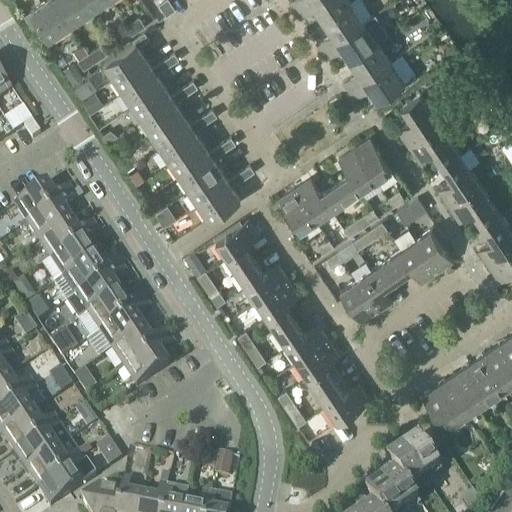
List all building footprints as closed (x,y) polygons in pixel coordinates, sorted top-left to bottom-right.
[(72,24),(55,0),(47,0),(32,10),(51,38),(72,24)] [(91,10),(84,0),(55,0),(72,24),(91,10)] [(84,0),(91,10),(106,0),(84,0)] [(167,15),(176,9),(170,0),(164,0),(159,3),(167,15)] [(294,8),(306,0),(289,0),(294,8)] [(323,18),(350,0),(306,0),(294,8),(299,16),(314,6),(323,18)] [(321,48),(364,20),(350,0),(323,18),(331,31),(316,41),(321,48)] [(129,24),(135,33),(147,25),(141,16),(129,24)] [(364,20),(321,48),(326,56),(341,46),(349,58),(377,40),(364,20)] [(135,33),(129,24),(118,31),(124,40),(135,33)] [(114,77),(146,56),(139,45),(150,38),(145,31),(133,39),(135,42),(105,62),(114,77)] [(348,88),(390,60),(377,40),(349,58),(358,71),(343,81),(348,88)] [(91,52),(97,61),(108,53),(102,44),(91,52)] [(97,61),(91,52),(79,59),(85,68),(97,61)] [(175,52),(164,59),(169,66),(180,59),(175,52)] [(146,56),(114,77),(124,91),(155,70),(153,66),(146,56)] [(133,105),(165,84),(158,73),(169,66),(164,59),(153,66),(155,70),(124,91),(133,105)] [(390,60),(348,88),(353,96),(368,86),(377,99),(404,81),(390,60)] [(82,74),(73,61),(62,68),(71,82),(82,74)] [(0,98),(11,90),(0,73),(0,98)] [(93,89),(85,78),(74,87),(81,98),(93,89)] [(183,87),(187,94),(198,86),(194,80),(183,87)] [(165,84),(133,105),(143,119),(174,98),(172,94),(165,84)] [(98,87),(82,99),(90,111),(107,100),(98,87)] [(187,94),(183,87),(172,94),(174,98),(143,119),(153,133),(184,112),(176,101),(187,94)] [(408,144),(440,123),(420,92),(402,104),(412,119),(398,129),(408,144)] [(201,115),(206,122),(217,114),(212,107),(201,115)] [(184,112),(153,133),(162,148),(193,126),(190,122),(184,112)] [(206,122),(201,115),(190,122),(193,126),(162,148),(172,162),(203,141),(195,129),(206,122)] [(24,126),(30,135),(38,129),(32,121),(24,126)] [(443,164),(460,152),(440,123),(408,144),(419,160),(433,150),(443,164)] [(220,143),(225,150),(236,142),(231,135),(220,143)] [(355,146),(376,178),(392,168),(370,136),(355,146)] [(203,141),(172,162),(181,176),(213,155),(209,150),(203,141)] [(225,150),(220,143),(209,150),(213,155),(181,176),(191,190),(222,169),(214,157),(225,150)] [(376,178),(355,146),(339,157),(349,172),(350,171),(361,189),(376,178)] [(460,152),(443,164),(452,179),(438,188),(448,205),(480,183),(460,152)] [(239,170),(244,177),(255,170),(250,163),(239,170)] [(144,179),(135,165),(127,170),(137,184),(144,179)] [(222,169),(191,190),(200,204),(232,183),(228,178),(222,169)] [(244,177),(239,170),(228,178),(232,183),(200,204),(210,218),(241,197),(233,185),(244,177)] [(350,171),(349,172),(321,191),(320,191),(332,209),(361,189),(350,171)] [(295,187),(317,219),(332,209),(320,191),(321,191),(311,176),(295,187)] [(480,183),(448,205),(459,221),(474,211),(483,225),(500,213),(480,183)] [(26,225),(72,194),(68,187),(54,197),(46,185),(13,206),(26,225)] [(317,219),(295,187),(279,198),(301,230),(317,219)] [(394,205),(405,197),(399,189),(388,196),(394,205)] [(72,194),(26,225),(38,243),(71,221),(63,210),(77,201),(72,194)] [(414,210),(408,202),(397,210),(403,218),(414,210)] [(363,213),(369,222),(379,215),(373,207),(363,213)] [(369,222),(363,213),(354,220),(359,228),(369,222)] [(511,230),(500,213),(483,225),(492,238),(477,248),(488,264),(511,248),(511,230)] [(248,218),(216,240),(227,255),(244,244),(245,244),(259,234),(248,218)] [(359,228),(354,220),(344,227),(349,235),(359,228)] [(388,228),(382,220),(372,227),(378,235),(388,228)] [(71,221),(38,243),(50,261),(96,230),(92,223),(78,232),(71,221)] [(378,235),(372,227),(362,233),(368,242),(378,235)] [(416,238),(438,270),(453,259),(432,227),(416,238)] [(50,261),(42,267),(54,285),(95,257),(87,246),(101,237),(96,230),(50,261)] [(368,242),(362,233),(353,240),(358,248),(368,242)] [(318,244),(324,253),(334,245),(329,237),(318,244)] [(438,270),(416,238),(401,248),(413,265),(412,266),(422,281),(438,270)] [(264,273),(264,272),(245,244),(244,244),(227,255),(247,285),(264,273)] [(383,285),(384,285),(412,266),(413,265),(401,248),(371,268),(383,285)] [(511,248),(488,264),(499,280),(511,270),(511,248)] [(200,259),(195,250),(185,257),(191,265),(200,259)] [(338,250),(327,258),(332,266),(343,259),(338,250)] [(53,285),(66,304),(121,266),(117,260),(103,269),(95,257),(54,285),(53,285)] [(257,300),(289,279),(278,263),(264,272),(264,273),(247,285),(257,300)] [(66,304),(65,304),(77,322),(87,315),(119,293),(112,282),(125,273),(121,266),(66,304)] [(356,278),(378,310),(393,300),(384,285),(383,285),(371,268),(356,278)] [(204,284),(212,279),(206,269),(197,275),(204,284)] [(11,271),(0,278),(7,289),(17,281),(11,271)] [(378,310),(356,278),(341,288),(362,321),(378,310)] [(211,294),(219,289),(212,279),(204,284),(211,294)] [(268,316),(286,305),(300,295),(289,279),(257,300),(268,316)] [(219,289),(211,294),(217,304),(226,299),(219,289)] [(119,293),(87,315),(99,333),(145,302),(141,296),(127,305),(119,293)] [(48,316),(36,297),(25,305),(38,323),(48,316)] [(99,333),(87,341),(99,359),(111,351),(144,329),(136,318),(150,309),(145,302),(99,333)] [(286,305),(268,316),(287,344),(304,333),(286,305)] [(298,360),(330,339),(319,323),(304,333),(287,344),(298,360)] [(123,370),(169,338),(165,332),(151,341),(144,329),(111,351),(123,370)] [(245,345),(253,339),(246,329),(238,335),(245,345)] [(511,332),(498,342),(511,362),(511,332)] [(50,341),(62,359),(72,352),(60,334),(50,341)] [(169,338),(123,370),(136,388),(168,366),(160,354),(174,345),(169,338)] [(253,339),(245,345),(251,355),(260,349),(253,339)] [(330,339),(298,360),(308,375),(325,363),(326,364),(340,354),(330,339)] [(511,379),(511,362),(498,342),(483,352),(505,384),(511,379)] [(260,349),(251,355),(258,365),(266,359),(260,349)] [(0,383),(8,377),(0,365),(12,357),(8,352),(0,357),(0,383)] [(468,362),(490,394),(505,384),(483,352),(468,362)] [(453,372),(475,404),(490,394),(468,362),(453,372)] [(345,393),(326,364),(325,363),(308,375),(328,405),(345,393)] [(84,369),(74,377),(86,395),(97,388),(84,369)] [(475,404),(453,372),(438,382),(460,414),(475,404)] [(8,377),(0,383),(0,409),(32,387),(28,382),(17,389),(8,377)] [(460,414),(438,382),(423,392),(444,424),(460,414)] [(359,383),(345,393),(328,405),(339,421),(371,399),(359,383)] [(0,435),(0,436),(33,414),(24,401),(36,393),(32,387),(0,409),(0,435)] [(285,405),(293,399),(286,389),(278,395),(285,405)] [(293,399),(285,405),(292,415),(300,409),(293,399)] [(85,405),(76,412),(87,429),(97,423),(93,417),(85,405)] [(300,409),(292,415),(298,424),(307,419),(300,409)] [(12,454),(57,424),(53,418),(41,426),(33,414),(0,436),(9,449),(12,454)] [(57,424),(12,454),(25,472),(57,450),(69,442),(57,424)] [(401,448),(423,480),(438,469),(417,437),(401,448)] [(177,447),(175,456),(185,458),(187,449),(177,447)] [(423,480),(401,448),(385,458),(394,471),(394,470),(408,490),(409,489),(423,480)] [(37,489),(81,460),(77,454),(65,462),(57,450),(25,472),(37,489)] [(204,452),(202,467),(214,470),(217,455),(204,452)] [(219,455),(215,476),(229,479),(233,458),(219,455)] [(81,460),(37,489),(50,508),(93,479),(81,460)] [(379,480),(400,511),(401,511),(417,502),(409,489),(408,490),(394,470),(394,471),(379,480)] [(139,511),(142,497),(128,494),(131,480),(123,479),(121,489),(122,489),(117,511),(139,511)] [(400,511),(379,480),(364,491),(372,503),(373,503),(378,511),(400,511)] [(117,511),(122,489),(121,489),(98,485),(81,503),(86,511),(117,511)] [(142,497),(139,511),(161,511),(166,487),(159,486),(157,500),(142,497)] [(166,487),(161,511),(183,511),(185,505),(188,492),(166,487)] [(205,511),(209,495),(202,494),(199,508),(185,505),(183,511),(205,511)] [(209,495),(205,511),(227,511),(230,500),(209,495)] [(359,511),(378,511),(373,503),(372,503),(359,511)]
